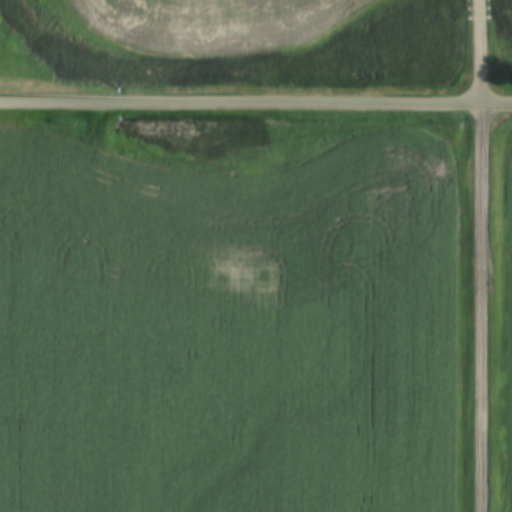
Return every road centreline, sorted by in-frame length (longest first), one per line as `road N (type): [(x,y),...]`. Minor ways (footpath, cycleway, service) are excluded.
road 1 (residential): [(483,511),(478,0)]
road 2 (residential): [(511,108),(0,107)]
